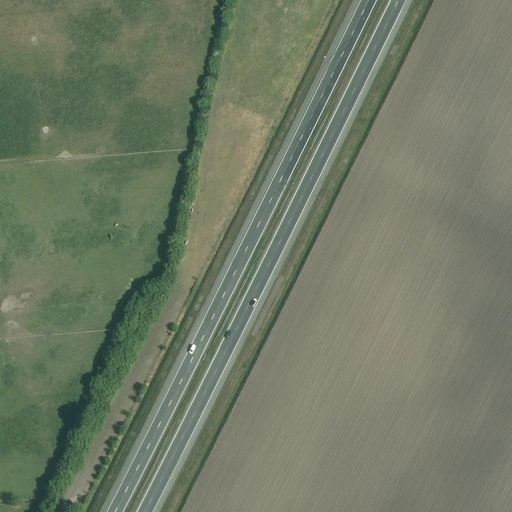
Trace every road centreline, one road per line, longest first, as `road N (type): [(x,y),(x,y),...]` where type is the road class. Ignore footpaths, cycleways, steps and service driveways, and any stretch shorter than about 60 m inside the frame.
road 1 (motorway): [(145,511),(398,0)]
road 2 (motorway): [(367,0),(114,511)]
